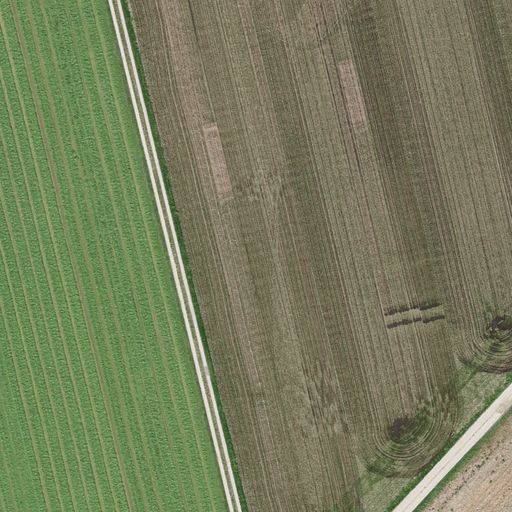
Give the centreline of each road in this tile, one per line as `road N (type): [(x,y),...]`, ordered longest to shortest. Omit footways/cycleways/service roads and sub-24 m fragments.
road 1 (track): [(232,511),(114,0)]
road 2 (track): [(511,386),(392,511)]
